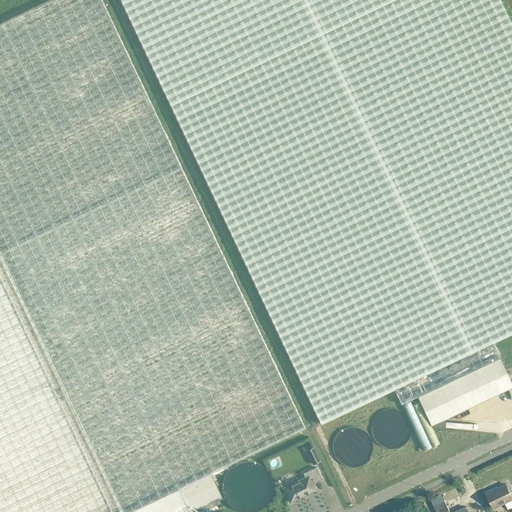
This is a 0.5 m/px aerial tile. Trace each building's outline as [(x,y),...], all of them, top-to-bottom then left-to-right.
[(305,424),(182,163),(104,0),(42,0),(0,20),(0,511),(192,511),(190,509),(223,493),(211,469),(305,424)] [(511,328),(511,21),(502,0),(382,0),(171,100),(321,419),(394,385),(401,399),(418,391),(431,420),(511,382),(511,378),(493,338),(511,328)] [(321,456),(314,442),(310,444),(314,450),(309,453),(313,460),(321,456)] [(317,463),(304,469),(306,473),(294,478),(293,477),(292,477),(286,479),(285,481),(286,482),(283,483),(290,498),(316,485),(313,479),(323,474),(317,463)] [(493,489),(485,493),(493,509),(511,499),(511,498),(505,484),(493,490),(493,489)]
